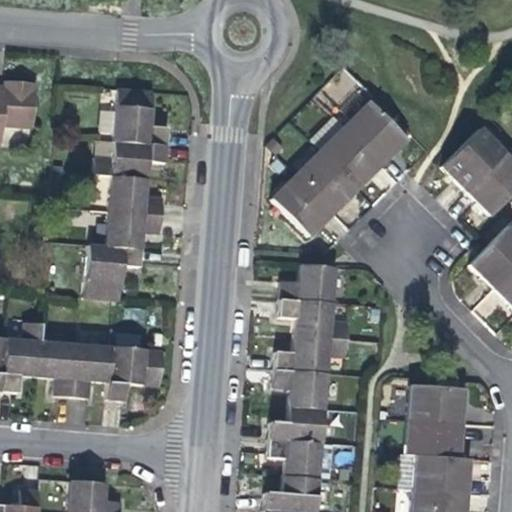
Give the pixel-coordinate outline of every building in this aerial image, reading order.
[(0,125),(26,128),(30,84),(0,80),(0,125)] [(113,89),(111,104),(150,107),(151,92),(113,89)] [(403,140),(366,102),(341,126),(378,164),(392,151),(403,140)] [(150,107),(111,104),(109,142),(164,146),(165,130),(148,128),(149,119),(150,107)] [(378,164),(341,126),(318,149),(355,187),(368,174),(378,164)] [(463,190),(500,153),(476,128),(439,166),(451,178),(463,190)] [(109,142),(107,159),(106,176),(144,179),(145,170),(145,163),(162,165),(164,146),(109,142)] [(355,187),(318,149),(293,173),(330,211),(344,197),(355,187)] [(489,216),(511,193),(511,164),(500,153),(463,190),(476,203),(489,216)] [(106,176),(107,159),(90,158),(89,175),(106,176)] [(330,211),(293,173),(268,197),(305,235),(320,220),(330,211)] [(106,176),(100,247),(139,250),(139,240),(140,233),(156,234),(159,198),(143,196),(143,189),(144,179),(106,176)] [(492,291),(511,270),(511,236),(504,229),(485,248),(467,266),(480,279),(492,291)] [(137,269),(139,250),(100,247),(84,246),(80,299),(116,302),(118,279),(118,268),(137,269)] [(296,277),(296,282),(294,301),(330,304),(333,269),(297,266),(296,277)] [(511,310),(511,270),(492,291),(505,304),(511,310)] [(277,300),(294,301),(296,282),(279,281),(277,300)] [(293,317),(294,301),(277,300),(276,316),(293,317)] [(294,301),(293,317),(293,324),(292,336),(345,341),(346,322),(329,320),(330,304),(294,301)] [(19,324),(18,340),(36,342),(37,325),(19,324)] [(292,336),(290,354),(289,372),(324,375),(326,356),(343,358),(345,341),(292,336)] [(113,384),(116,348),(36,342),(18,340),(8,339),(5,375),(17,376),(24,376),(44,378),(51,379),(87,382),(93,382),(103,383),(113,384)] [(131,385),(134,350),(116,348),(113,384),(122,384),(126,385),(131,385)] [(134,350),(131,385),(156,387),(159,352),(134,350)] [(271,371),(289,372),(290,354),(273,353),(271,371)] [(287,390),(289,372),(271,371),(270,389),(287,390)] [(289,372),(287,390),(287,396),(286,406),(321,409),(324,375),(289,372)] [(0,390),(16,392),(17,376),(5,375),(0,374),(0,390)] [(85,398),(87,382),(51,379),(49,395),(85,398)] [(121,401),(122,384),(113,384),(103,383),(102,399),(121,401)] [(459,409),(461,391),(408,387),(406,421),(458,425),(459,409)] [(285,417),(285,423),(283,440),(319,443),(321,409),(286,406),(285,417)] [(266,439),(283,440),(285,423),(267,421),(266,439)] [(457,441),(458,425),(406,421),(403,456),(413,456),(456,460),(457,441)] [(282,458),(283,440),(266,439),(264,456),(282,458)] [(283,440),(282,458),(281,466),(280,476),(316,479),(319,443),(283,440)] [(465,479),(466,460),(456,460),(413,456),(410,491),(463,495),(465,479)] [(280,485),(279,493),(314,496),(316,479),(280,476),(280,485)] [(117,511),(118,504),(101,503),(103,484),(67,481),(64,511),(117,511)] [(19,489),(17,508),(35,509),(36,490),(19,489)] [(462,511),(463,495),(410,491),(408,511),(462,511)] [(313,511),(314,496),(279,493),(261,492),(260,510),(290,511),(313,511)]
